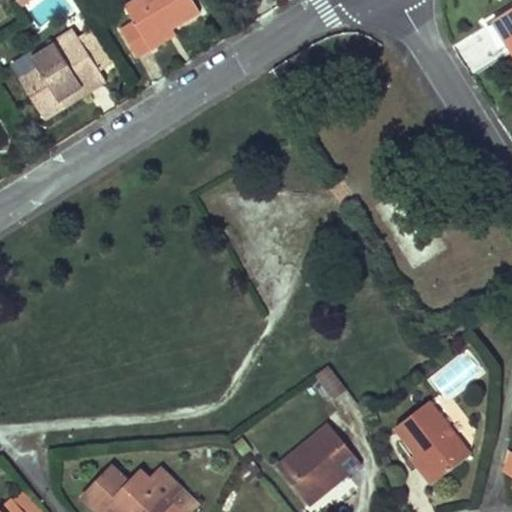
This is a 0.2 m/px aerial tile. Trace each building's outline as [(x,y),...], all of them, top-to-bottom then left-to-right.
[(170,0),(130,0),(108,14),(117,29),(99,40),(117,70),(125,65),(134,60),(130,54),(184,21),(170,0)] [(511,14),(492,27),(510,55),(511,53),(511,14)] [(0,80),(0,82),(27,128),(37,122),(48,116),(43,107),(80,85),(60,51),(53,39),(32,52),(36,59),(0,80)] [(60,51),(80,85),(99,73),(79,40),(60,51)] [(85,93),(80,85),(43,107),(48,116),(85,93)] [(327,398),(344,392),(333,365),(317,371),(327,398)] [(447,398),(441,389),(403,416),(423,445),(426,443),(446,471),(457,463),(467,456),(487,441),(453,394),(447,398)] [(361,462),(331,419),(278,455),(305,496),(345,469),(348,472),(354,467),(361,462)] [(435,479),(446,471),(426,443),(423,445),(415,451),(435,479)] [(131,477),(116,460),(89,484),(113,511),(124,511),(133,505),(139,499),(150,511),(194,511),(177,493),(186,485),(166,463),(155,474),(146,464),(131,477)] [(26,511),(12,498),(0,509),(0,511),(26,511)] [(133,505),(139,511),(150,511),(139,499),(133,505)]
